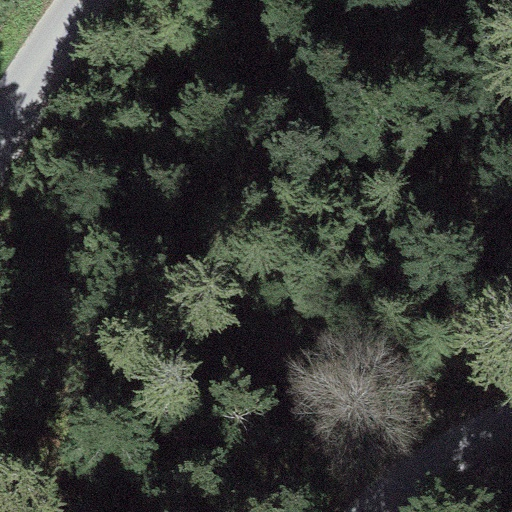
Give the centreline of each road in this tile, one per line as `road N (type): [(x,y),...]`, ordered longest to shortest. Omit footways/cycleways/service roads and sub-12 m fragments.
road 1 (unclassified): [(376,511),(450,452),(511,417)]
road 2 (unclassified): [(80,0),(0,129)]
